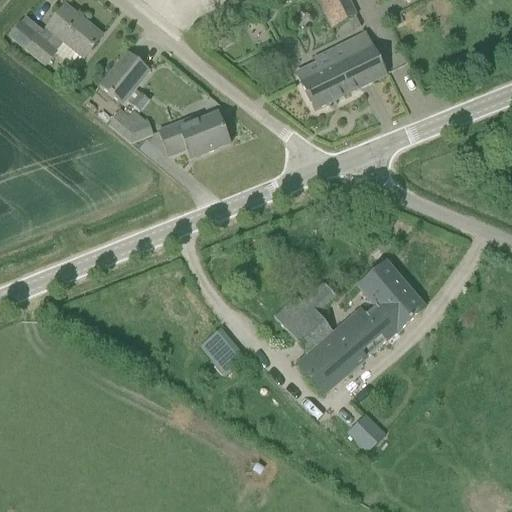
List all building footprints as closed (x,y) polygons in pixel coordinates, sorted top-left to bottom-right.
[(346,0),(314,0),(330,31),(356,18),(346,0)] [(101,39),(64,9),(43,34),(25,20),(9,40),(45,69),(56,56),(55,55),(63,45),(84,61),(101,39)] [(300,85),(314,114),(385,79),(365,37),(314,62),(320,76),(300,85)] [(122,108),(150,74),(127,54),(98,88),(122,108)] [(149,104),(138,96),(130,107),(140,115),(149,104)] [(137,128),(127,119),(120,113),(107,129),(130,147),(137,128)] [(191,122),(157,135),(167,160),(186,153),(190,163),(230,147),(218,116),(193,127),(191,122)] [(397,336),(424,312),(385,266),(358,290),(371,305),(353,320),(324,287),(301,307),(296,302),(274,321),(307,359),(296,369),(322,399),(397,335),(397,336)] [(241,366),(241,365),(231,353),(216,365),(226,378),(241,366)] [(364,417),(346,436),(367,457),(385,438),(364,417)]
